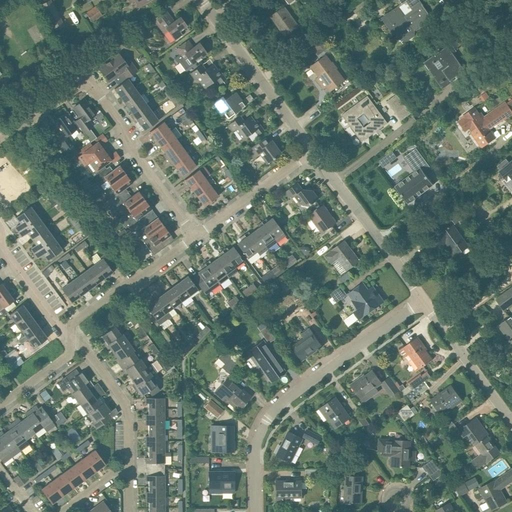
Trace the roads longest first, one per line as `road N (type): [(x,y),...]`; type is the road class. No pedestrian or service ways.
road 1 (residential): [(255,511),(254,450),(266,420),(422,300)]
road 2 (residential): [(194,237),(85,78)]
road 3 (residential): [(311,151),(200,0)]
road 4 (residential): [(422,300),(311,151)]
road 5 (residential): [(69,336),(71,322),(194,237)]
road 6 (residential): [(511,421),(422,300)]
road 7 (residential): [(194,237),(311,151)]
road 8 (residential): [(128,461),(121,396),(69,336)]
road 9 (track): [(261,83),(370,0)]
